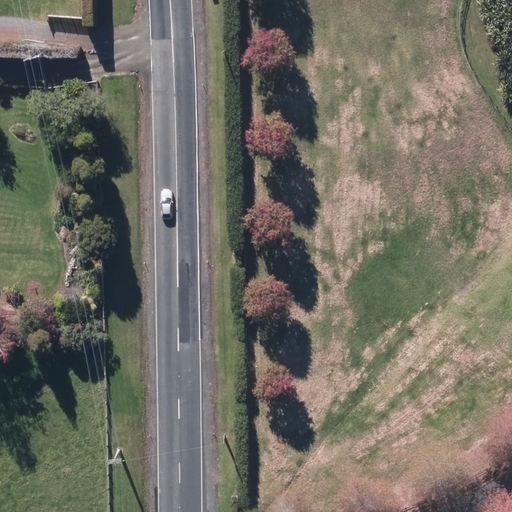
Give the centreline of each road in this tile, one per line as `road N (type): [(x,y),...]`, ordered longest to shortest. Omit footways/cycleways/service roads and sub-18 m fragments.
road 1 (unclassified): [(179,511),(170,0)]
road 2 (unknown): [(175,57),(0,56)]
